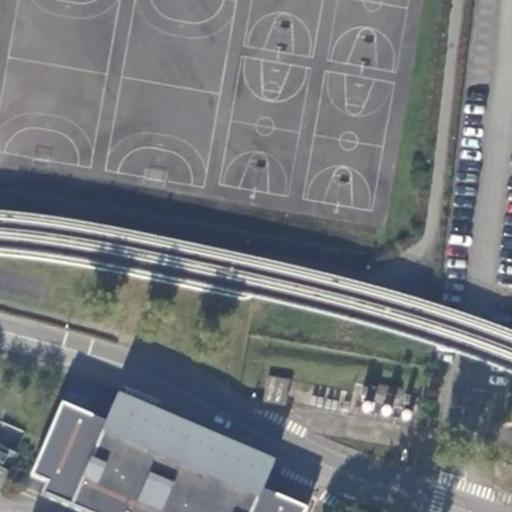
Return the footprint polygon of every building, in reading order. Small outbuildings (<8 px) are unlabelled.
[(267,402),(291,407),(296,381),(272,376),(267,402)] [(376,394),(400,399),(401,391),(378,386),(376,394)] [(104,425),(60,406),(30,477),(46,484),(41,495),(80,511),(303,511),(304,510),(260,491),(272,463),(115,397),(104,425)] [(367,416),(370,416),(372,415),(374,413),(374,410),(374,408),(372,406),(370,405),(367,405),(365,406),(364,408),(363,410),(363,413),(365,415),(367,416)] [(387,421),(390,421),(392,419),(393,417),(394,415),(393,413),(392,411),(389,410),(387,410),(385,411),(383,413),(383,415),(383,418),(385,420),(387,421)] [(404,422),(406,422),(409,421),(410,419),(411,417),(410,415),(409,413),(407,412),(404,412),(402,413),(401,414),(400,417),(401,419),(402,421),(404,422)]
